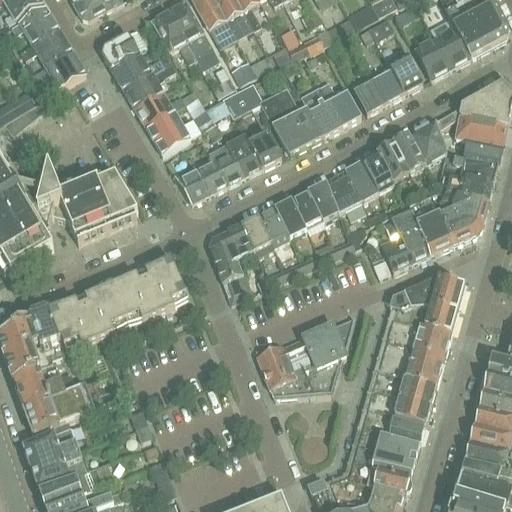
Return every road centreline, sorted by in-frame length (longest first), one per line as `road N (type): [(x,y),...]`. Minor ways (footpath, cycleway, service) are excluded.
road 1 (residential): [(511,68),(188,233)]
road 2 (residential): [(291,492),(335,472),(378,317),(377,295)]
road 3 (residential): [(188,233),(80,48)]
road 4 (residential): [(422,511),(479,311)]
road 5 (residential): [(188,233),(0,314)]
road 6 (residential): [(235,352),(377,295)]
road 7 (residential): [(291,492),(235,352)]
road 8 (residential): [(377,295),(496,246)]
road 9 (residential): [(235,352),(188,233)]
